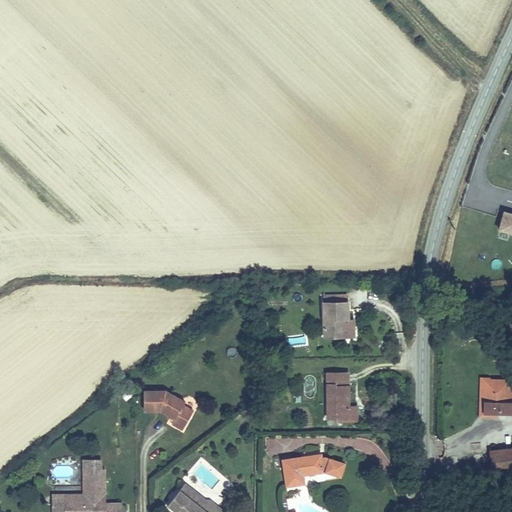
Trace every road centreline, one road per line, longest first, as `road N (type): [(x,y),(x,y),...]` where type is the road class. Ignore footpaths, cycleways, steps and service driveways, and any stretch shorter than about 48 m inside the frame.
road 1 (tertiary): [(424,511),(426,282),(448,189),(511,36)]
road 2 (track): [(487,89),(390,0)]
